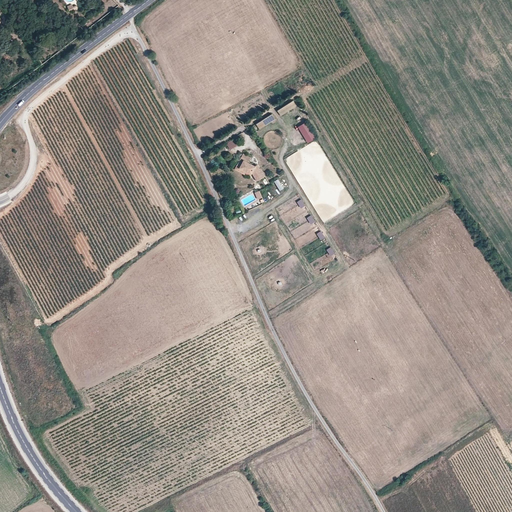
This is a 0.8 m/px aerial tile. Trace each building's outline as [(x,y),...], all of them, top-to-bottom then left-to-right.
[(280,116),(296,106),(293,100),(277,110),(280,116)] [(259,129),(275,119),(272,114),(256,124),(259,129)] [(317,137),(307,121),(297,127),(307,143),(317,137)] [(237,145),(233,139),(226,144),(230,150),(237,145)] [(260,168),(257,164),(254,166),(248,162),(251,157),(243,153),(237,164),(240,166),(239,168),(246,171),(251,174),(252,172),(257,181),(265,176),(260,168)] [(239,168),(240,166),(237,164),(234,169),(245,174),(246,171),(239,168)] [(278,177),(274,179),(279,190),(283,188),(278,177)] [(305,206),(301,199),(297,202),(301,209),(305,206)] [(315,222),(311,215),(307,218),(311,225),(315,222)] [(325,238),(321,231),(317,234),(321,240),(325,238)] [(335,254),(331,247),(327,250),(331,256),(335,254)]
